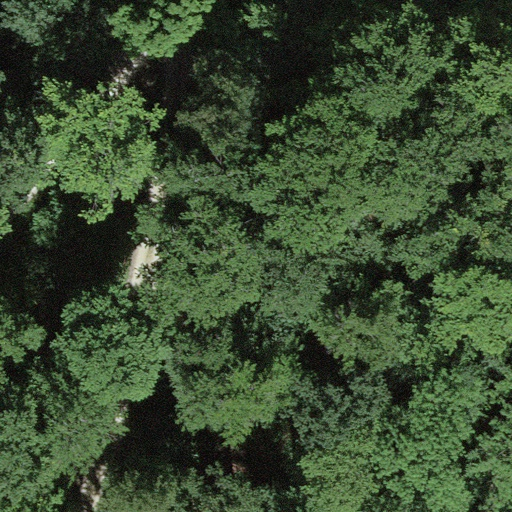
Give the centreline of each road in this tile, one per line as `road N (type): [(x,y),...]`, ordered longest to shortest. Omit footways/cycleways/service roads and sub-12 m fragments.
road 1 (track): [(210,0),(83,511)]
road 2 (track): [(179,0),(0,217)]
